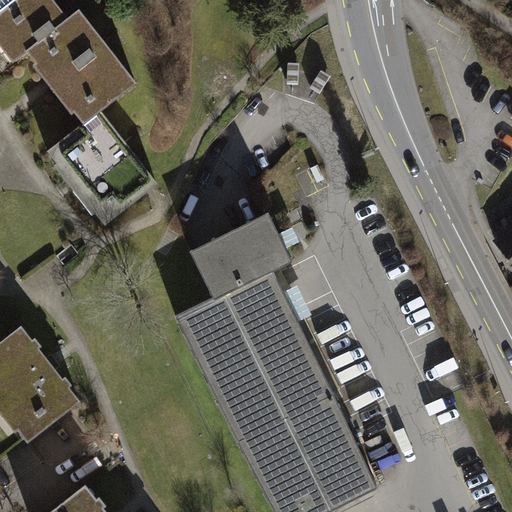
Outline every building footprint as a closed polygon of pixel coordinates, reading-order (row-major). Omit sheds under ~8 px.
[(0,0),(0,66),(0,67),(9,60),(65,128),(31,155),(93,232),(147,188),(88,115),(121,88),(62,14),(52,22),(34,0),(0,0)] [(266,208),(185,246),(208,295),(179,309),(274,511),(310,511),(371,483),(269,267),(290,258),(266,208)] [(511,222),(492,240),(511,266),(511,222)] [(0,411),(23,442),(82,399),(24,322),(0,339),(0,411)] [(114,511),(91,479),(44,511),(114,511)]
